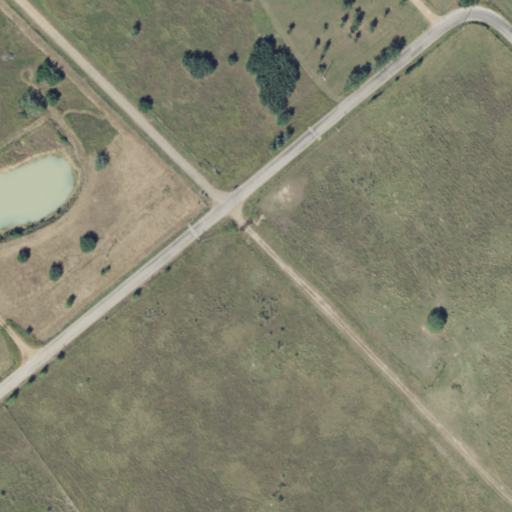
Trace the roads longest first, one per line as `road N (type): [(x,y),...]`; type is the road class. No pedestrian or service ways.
road 1 (residential): [(511,27),(480,13),(447,25),(0,392)]
road 2 (residential): [(223,208),(15,0)]
